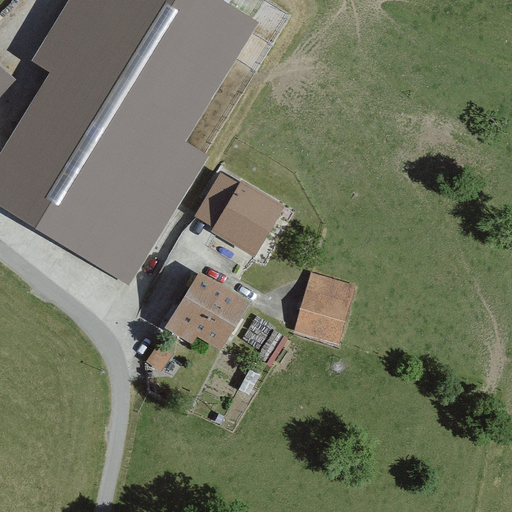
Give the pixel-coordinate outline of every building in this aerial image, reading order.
[(58,66),(0,158),(0,193),(134,277),(214,151),(191,137),(268,14),(245,0),(71,0),(38,53),(58,66)] [(0,62),(0,93),(15,76),(0,62)] [(226,168),(198,211),(261,250),(289,207),(226,168)] [(252,296),(198,265),(165,321),(193,337),(198,329),(224,344),(252,296)] [(355,282),(310,269),(294,326),(339,339),(355,282)]
